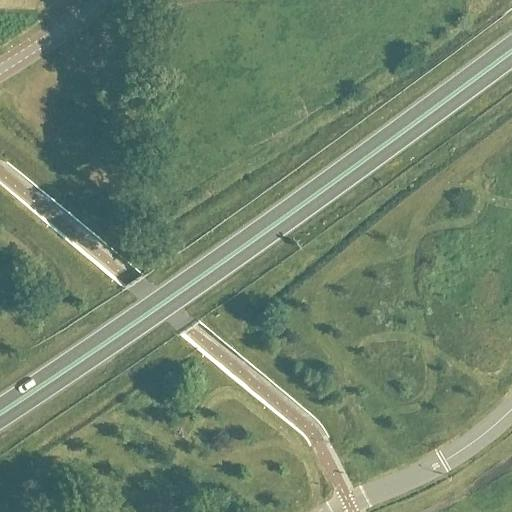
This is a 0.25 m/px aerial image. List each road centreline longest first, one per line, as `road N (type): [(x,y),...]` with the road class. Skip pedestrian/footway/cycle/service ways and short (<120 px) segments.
road 1 (trunk): [(511,52),(41,387)]
road 2 (unclassified): [(335,511),(441,464),(511,410)]
road 3 (unclassified): [(0,69),(99,0)]
